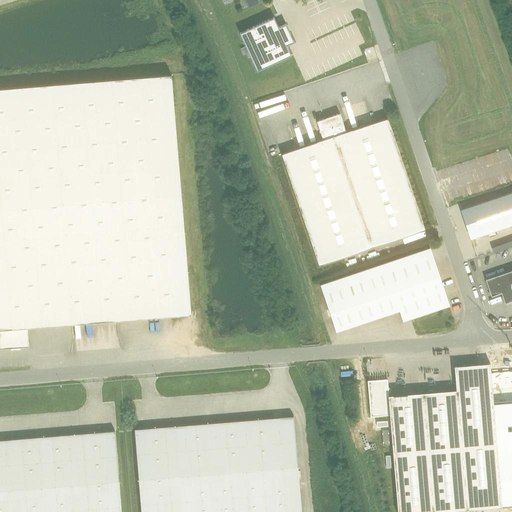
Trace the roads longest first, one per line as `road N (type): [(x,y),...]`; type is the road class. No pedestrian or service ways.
road 1 (unclassified): [(0,380),(483,341)]
road 2 (unclassified): [(483,341),(388,55)]
road 3 (unknown): [(274,124),(398,85)]
